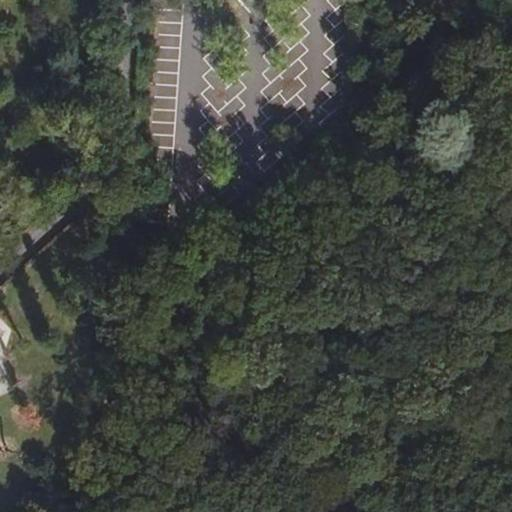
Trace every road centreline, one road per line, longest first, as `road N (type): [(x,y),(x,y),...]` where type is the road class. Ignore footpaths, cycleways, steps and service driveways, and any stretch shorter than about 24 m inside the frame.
road 1 (track): [(112,185),(122,209),(108,383),(62,511)]
road 2 (unclassified): [(0,276),(112,185),(123,142),(130,0)]
